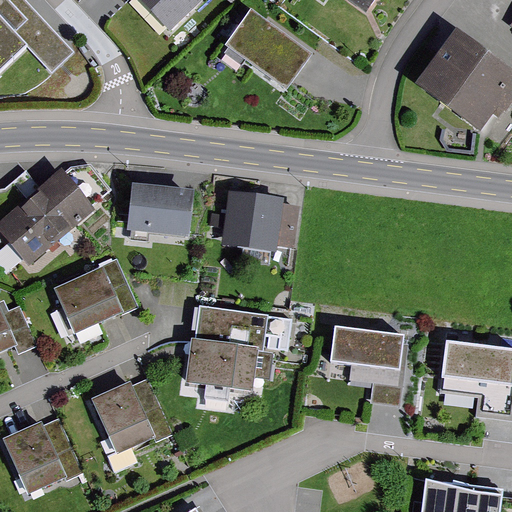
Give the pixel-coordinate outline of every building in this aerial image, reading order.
[(72,53),(21,0),(0,0),(0,72),(26,47),(51,74),(72,53)] [(199,0),(130,0),(160,34),(199,0)] [(379,0),(343,0),(367,17),(379,0)] [(511,0),(493,0),(511,13),(511,25),(509,29),(511,31),(511,0)] [(304,59),(243,17),(218,53),(279,95),(304,59)] [(511,84),(511,80),(452,35),(413,85),(476,132),(511,84)] [(82,170),(62,172),(0,226),(0,233),(27,264),(104,195),(82,170)] [(185,202),(122,194),(118,232),(181,239),(185,202)] [(293,214),(218,206),(214,250),(288,258),(293,214)] [(52,296),(66,332),(132,306),(114,262),(98,269),(101,276),(52,296)] [(0,350),(8,348),(15,357),(34,348),(15,310),(2,316),(0,313),(0,350)] [(257,400),(266,323),(193,314),(183,393),(197,395),(197,407),(229,406),(232,397),(257,400)] [(408,338),(337,329),(333,364),(375,370),(371,403),(398,407),(408,338)] [(511,402),(511,351),(448,343),(442,392),(483,397),(481,413),(510,417),(511,402)] [(86,408),(109,461),(172,433),(160,406),(149,380),(86,408)] [(79,469),(59,419),(0,442),(0,447),(18,493),(79,469)] [(501,511),(504,491),(427,481),(422,511),(501,511)]
